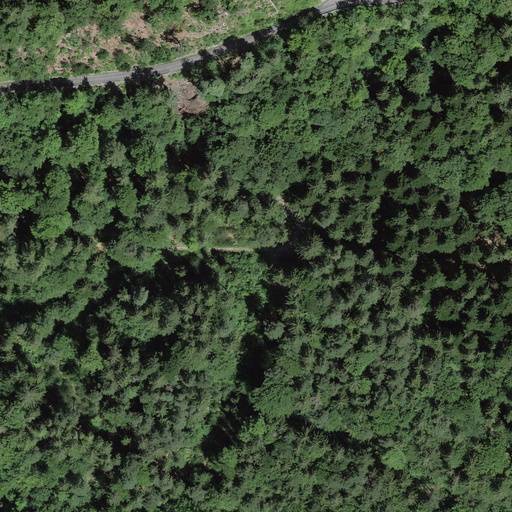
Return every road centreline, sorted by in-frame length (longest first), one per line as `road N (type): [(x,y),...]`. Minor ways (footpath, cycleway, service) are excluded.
road 1 (track): [(375,0),(320,11),(181,64),(0,90)]
road 2 (track): [(165,254),(299,239),(301,220),(288,204),(231,170)]
road 3 (track): [(231,170),(159,139),(0,120)]
road 4 (track): [(50,298),(81,276),(165,254)]
